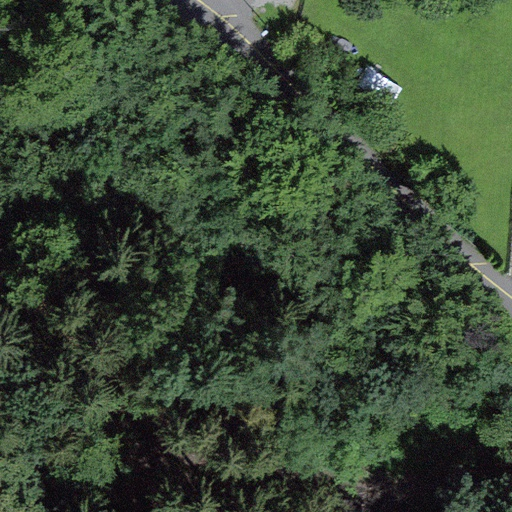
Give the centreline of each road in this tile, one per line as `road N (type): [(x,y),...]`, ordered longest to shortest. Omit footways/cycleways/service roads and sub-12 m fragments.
road 1 (residential): [(511,318),(400,220),(239,51),(158,0)]
road 2 (track): [(0,461),(123,463),(329,511)]
